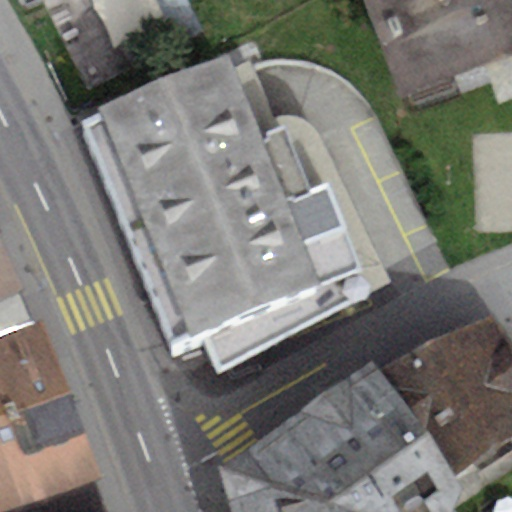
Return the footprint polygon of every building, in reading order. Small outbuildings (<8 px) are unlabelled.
[(97,0),(105,33),(154,21),(148,0),(97,0)] [(511,0),(410,0),(354,21),(396,136),(511,94),(511,0)] [(227,67),(100,118),(192,348),(323,296),(290,214),(311,206),(285,141),(261,151),(227,67)] [(0,241),(0,298),(17,290),(22,287),(0,241)] [(102,478),(37,322),(32,323),(17,290),(0,298),(0,511),(104,511),(94,482),(102,478)] [(511,349),(490,316),(380,372),(457,474),(511,438),(511,349)] [(457,474),(380,372),(371,360),(217,465),(231,511),(453,511),(452,508),(465,490),(457,474)]
